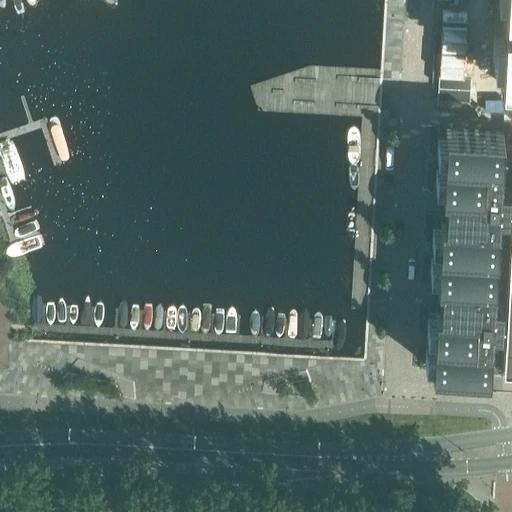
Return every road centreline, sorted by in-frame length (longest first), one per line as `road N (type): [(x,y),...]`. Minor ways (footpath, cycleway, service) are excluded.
road 1 (unclassified): [(401,379),(422,0)]
road 2 (unclassified): [(0,446),(347,458)]
